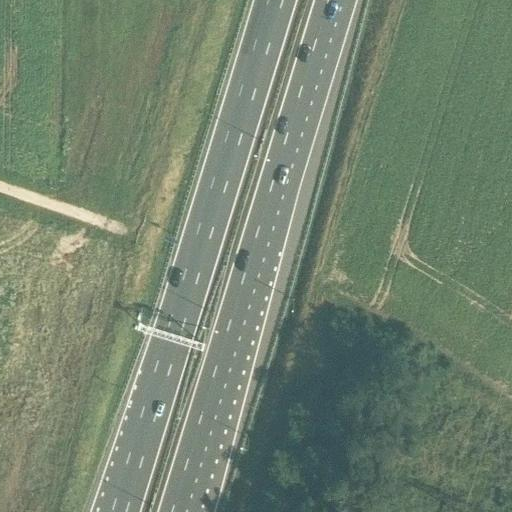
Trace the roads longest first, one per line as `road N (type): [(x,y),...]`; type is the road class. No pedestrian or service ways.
road 1 (motorway): [(178,511),(335,0)]
road 2 (motorway): [(275,0),(118,511)]
road 3 (track): [(124,231),(0,185)]
